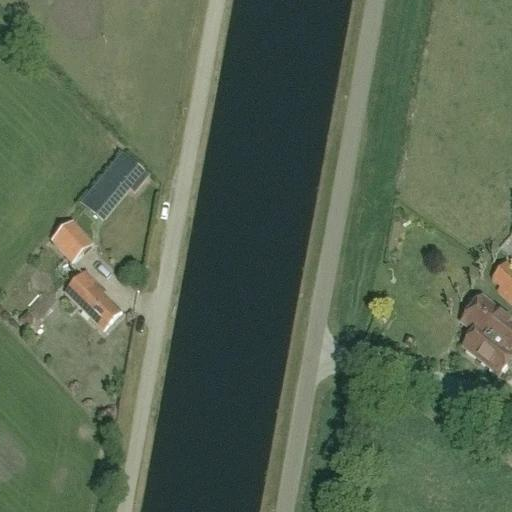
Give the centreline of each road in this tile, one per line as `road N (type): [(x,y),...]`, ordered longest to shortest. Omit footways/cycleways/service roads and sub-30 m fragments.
road 1 (unclassified): [(120,511),(216,0)]
road 2 (unclassified): [(284,511),(376,0)]
